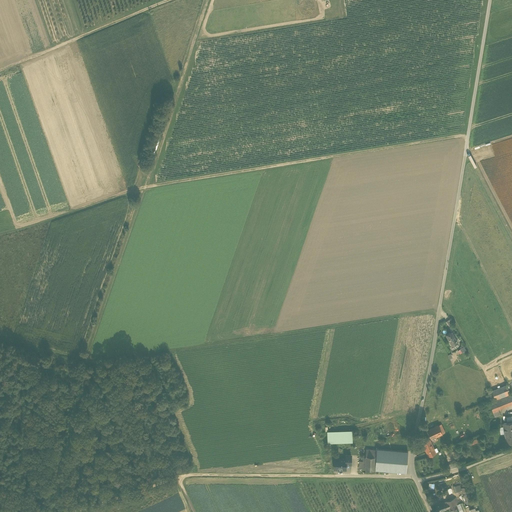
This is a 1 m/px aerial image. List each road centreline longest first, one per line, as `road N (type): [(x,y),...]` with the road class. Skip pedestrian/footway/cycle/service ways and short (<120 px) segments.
road 1 (track): [(83,360),(439,308)]
road 2 (track): [(143,186),(467,134)]
road 3 (track): [(490,0),(439,308)]
road 4 (track): [(207,0),(143,186)]
road 5 (track): [(0,69),(171,0)]
road 6 (track): [(143,186),(83,360)]
road 7 (unclassified): [(439,308),(414,434),(414,476)]
road 8 (track): [(334,476),(177,475)]
road 9 (track): [(143,186),(0,230)]
